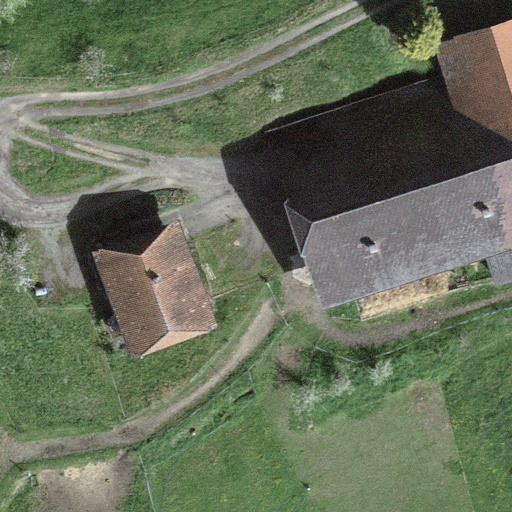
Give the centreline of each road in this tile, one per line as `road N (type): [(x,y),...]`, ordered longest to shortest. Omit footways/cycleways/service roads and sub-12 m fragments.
road 1 (track): [(0,197),(12,213),(107,196),(202,165),(258,189),(287,300),(195,393),(96,444),(25,458)]
road 2 (track): [(377,0),(227,73),(0,119)]
road 3 (track): [(202,165),(58,144),(0,122)]
